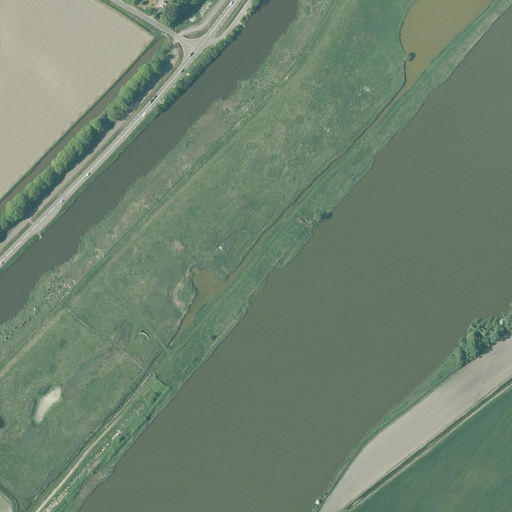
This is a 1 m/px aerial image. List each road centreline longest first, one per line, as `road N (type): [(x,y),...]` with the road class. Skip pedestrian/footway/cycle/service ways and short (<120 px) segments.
road 1 (track): [(346,0),(290,84),(106,269),(107,286),(170,357),(38,511)]
road 2 (primary): [(0,263),(197,50)]
